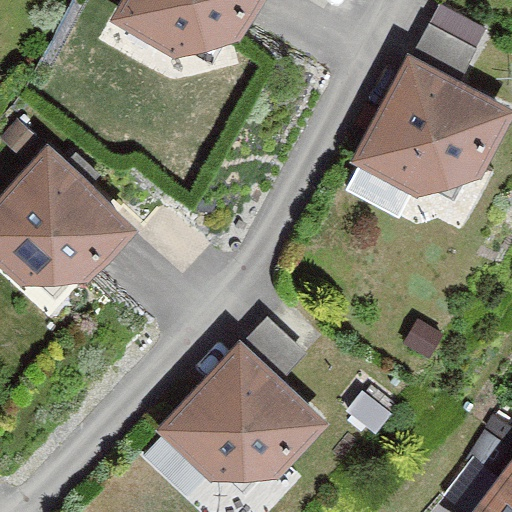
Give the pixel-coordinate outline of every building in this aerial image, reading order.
[(128,0),(119,16),(184,49),(217,38),(250,38),(270,0),(128,0)] [(511,97),(417,54),(354,164),(413,195),(463,172),(494,173),(511,136),(511,97)] [(60,135),(0,202),(0,248),(38,279),(71,269),(81,281),(144,214),(60,135)] [(250,340),(168,422),(227,470),(260,463),(286,471),(342,414),(250,340)] [(511,511),(511,463),(474,511),(511,511)]
